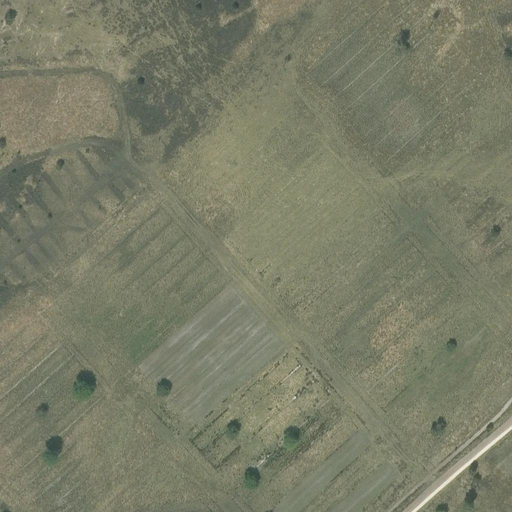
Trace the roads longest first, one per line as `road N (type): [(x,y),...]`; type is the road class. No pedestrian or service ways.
road 1 (unknown): [(391,511),(511,399)]
road 2 (track): [(408,511),(511,420)]
